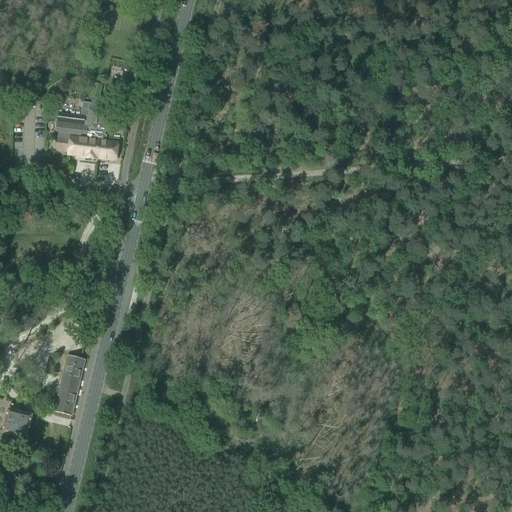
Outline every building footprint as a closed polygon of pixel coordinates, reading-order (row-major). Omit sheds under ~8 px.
[(94,84),(91,97),(98,99),(101,86),(94,84)] [(107,106),(98,105),(82,103),(81,116),(88,117),(87,121),(84,121),(84,126),(57,123),(55,134),(55,138),(54,142),(53,142),(53,148),(54,148),(53,149),(68,151),(68,155),(84,157),(84,158),(96,160),(96,158),(116,161),(118,144),(104,142),(105,131),(99,131),(100,125),(97,125),(98,121),(105,122),(107,106)] [(112,119),(111,126),(124,128),(125,121),(112,119)] [(28,349),(22,360),(27,363),(34,353),(28,349)] [(67,356),(60,384),(78,388),(85,360),(67,356)] [(78,388),(60,384),(53,412),(72,416),(78,388)] [(53,396),(56,391),(43,385),(40,391),(49,395),(49,394),(53,396)] [(30,400),(37,401),(40,389),(34,387),(30,400)] [(3,433),(0,431),(0,441),(1,443),(2,444),(3,444),(5,444),(6,443),(9,444),(10,445),(10,444),(28,449),(31,439),(25,438),(30,417),(17,414),(19,407),(13,406),(13,405),(11,405),(11,406),(10,405),(3,433)]
